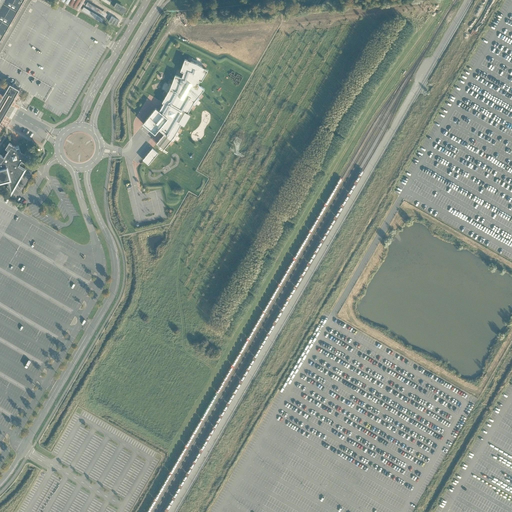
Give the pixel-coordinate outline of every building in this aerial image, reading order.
[(0,0),(0,40),(23,0),(0,0)] [(127,9),(117,3),(115,8),(124,13),(127,9)] [(96,7),(94,9),(106,16),(108,13),(96,7)] [(119,20),(112,16),(109,21),(116,25),(119,20)] [(157,108),(144,124),(156,133),(159,130),(164,134),(157,143),(163,148),(164,149),(174,137),(182,123),(185,125),(191,115),(188,113),(194,103),(205,89),(198,83),(200,80),(202,81),(209,70),(197,64),(185,60),(181,72),(184,73),(183,78),(176,75),(170,90),(162,103),(164,104),(160,111),(157,108)] [(0,116),(1,115),(3,111),(4,109),(6,106),(8,102),(17,87),(8,81),(0,94),(0,116)] [(0,152),(0,183),(7,181),(11,195),(26,168),(19,164),(22,160),(26,163),(31,155),(27,153),(26,154),(20,150),(19,144),(17,144),(14,145),(15,144),(9,141),(5,148),(8,149),(5,155),(0,152)] [(153,148),(143,160),(145,161),(149,165),(159,153),(153,148)]
